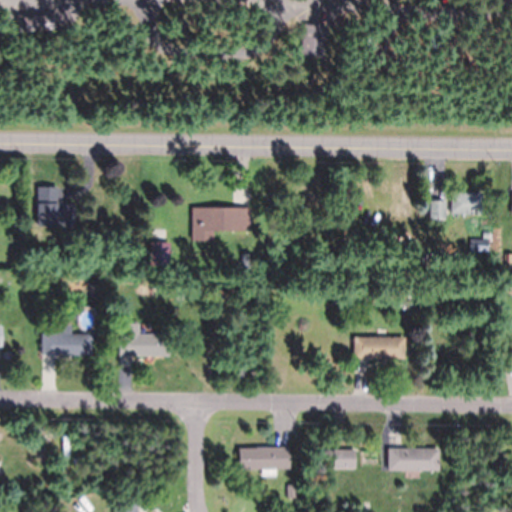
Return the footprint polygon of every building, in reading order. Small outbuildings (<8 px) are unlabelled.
[(321,57),(299,54),(301,41),(300,41),(301,38),(302,38),(303,24),(304,24),(304,23),(326,26),(324,40),(325,40),(325,44),(323,44),(321,57)] [(57,188),(57,200),(61,200),(61,201),(61,202),(74,202),(74,225),(36,225),(36,186),(57,186),(57,188)] [(481,214),(450,213),(450,191),(481,192),(481,214)] [(432,200),(444,200),(445,200),(445,219),(429,218),(430,200),(432,200)] [(233,206),(248,206),(250,206),(250,230),(191,230),(191,207),(233,206)] [(119,355),(117,355),(117,337),(117,322),(138,322),(138,333),(168,334),(167,355),(130,355),(119,355)] [(41,354),(40,354),(40,333),(57,333),(57,324),(70,324),(70,333),(91,333),(91,354),(54,354),(41,354)] [(367,358),(355,357),(352,357),(353,336),(404,336),(404,358),(367,358)] [(274,446),(286,446),(288,446),(289,468),(238,469),(238,447),(274,446)] [(346,448),(355,448),(354,467),(333,467),(334,448),(336,448),(346,448)] [(387,450),(387,448),(401,448),(438,448),(438,469),(387,469),(387,450)] [(287,497),(286,484),(295,484),(295,497),(287,497)] [(122,511),(120,500),(141,496),(144,510),(146,509),(146,511),(122,511)]
